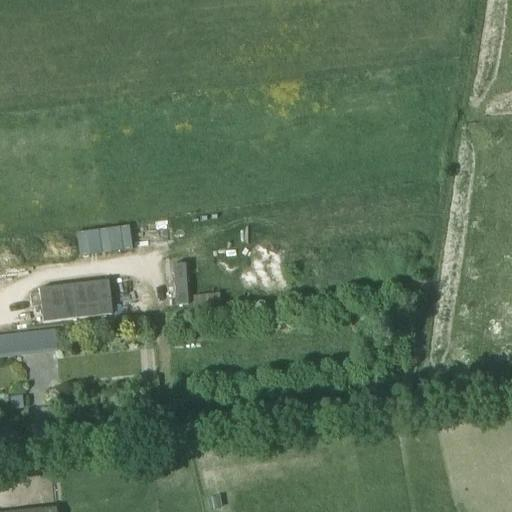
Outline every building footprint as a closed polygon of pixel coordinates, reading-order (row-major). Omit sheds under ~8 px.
[(109,228),(111,250),(132,248),(129,226),(109,228)] [(79,253),(109,251),(108,230),(78,231),(79,253)] [(187,305),(188,264),(175,263),(174,304),(187,305)] [(109,282),(40,290),(44,323),(113,315),(109,282)] [(54,329),(42,331),(45,355),(57,353),(54,329)] [(1,360),(24,357),(21,333),(0,335),(0,354),(0,356),(1,360)]
